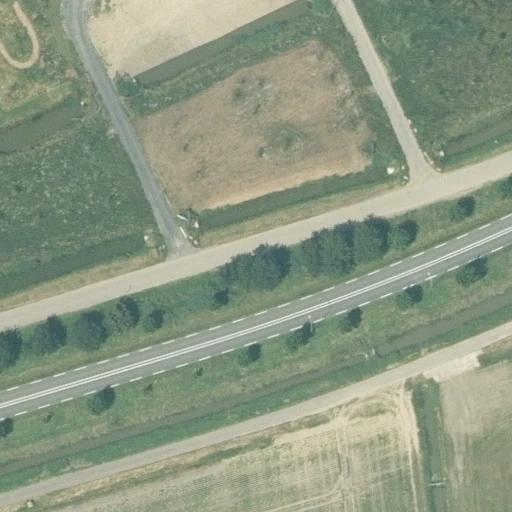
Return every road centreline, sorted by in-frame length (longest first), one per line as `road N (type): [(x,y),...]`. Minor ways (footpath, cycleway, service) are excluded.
road 1 (unclassified): [(0,503),(417,374),(511,332)]
road 2 (primary): [(0,396),(412,271),(511,227)]
road 3 (unclassified): [(0,325),(511,162)]
